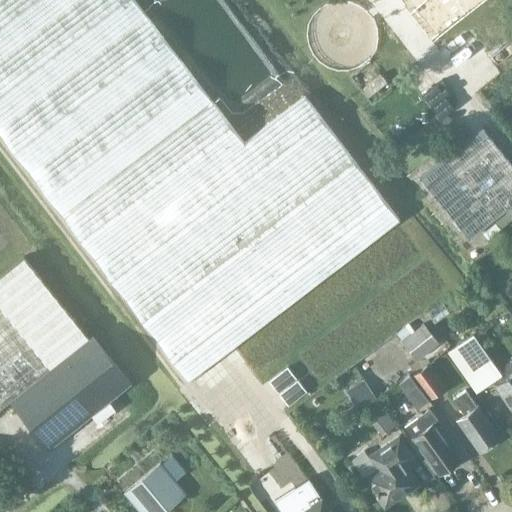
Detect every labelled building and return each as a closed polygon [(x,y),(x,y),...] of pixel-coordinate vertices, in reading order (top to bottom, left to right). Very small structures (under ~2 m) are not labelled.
[(0,0),(0,135),(189,380),(399,218),(304,96),(244,144),(133,0),(0,0)] [(359,82),(364,94),(383,86),(377,73),(359,82)] [(506,209),(511,203),(511,162),(483,126),(420,177),(469,238),(506,209)] [(0,407),(10,399),(89,338),(23,256),(0,274),(0,407)] [(401,338),(417,359),(439,342),(423,322),(401,338)] [(476,332),(472,334),(448,351),(477,392),(492,381),(511,409),(511,359),(509,361),(508,369),(504,372),(476,332)] [(89,338),(10,399),(49,447),(130,382),(92,335),(89,338)] [(427,365),(413,375),(428,395),(441,386),(427,365)] [(264,382),(282,405),(301,390),(283,367),(264,382)] [(343,384),(353,409),(369,402),(360,378),(343,384)] [(479,450),(499,436),(479,409),(465,389),(453,398),(467,418),(460,423),(479,450)] [(404,426),(412,437),(438,473),(460,458),(435,423),(438,420),(429,408),(404,426)] [(367,453),(355,461),(366,477),(385,505),(417,483),(403,464),(414,457),(399,435),(381,448),(369,456),(367,453)] [(159,462),(135,483),(159,511),(162,511),(185,493),(159,462)] [(269,483),(250,493),(257,507),(276,497),(269,483)] [(310,505),(299,511),(330,511),(317,491),(305,499),(310,505)]
